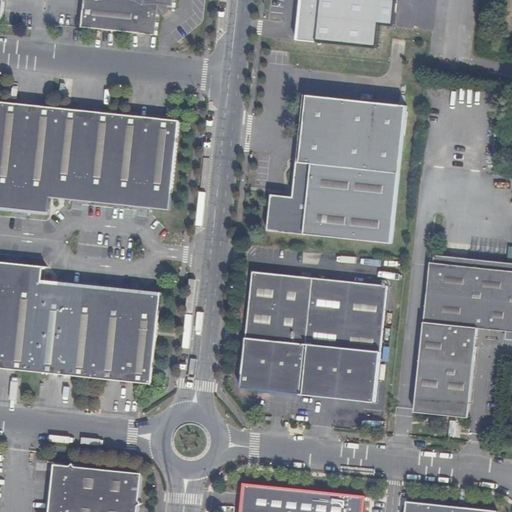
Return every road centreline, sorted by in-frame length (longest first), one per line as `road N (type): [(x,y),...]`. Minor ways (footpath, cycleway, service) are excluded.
road 1 (unclassified): [(193,413),(233,77)]
road 2 (unclassified): [(511,478),(218,443)]
road 3 (unclassified): [(0,52),(233,77)]
road 4 (unclassified): [(162,438),(0,420)]
